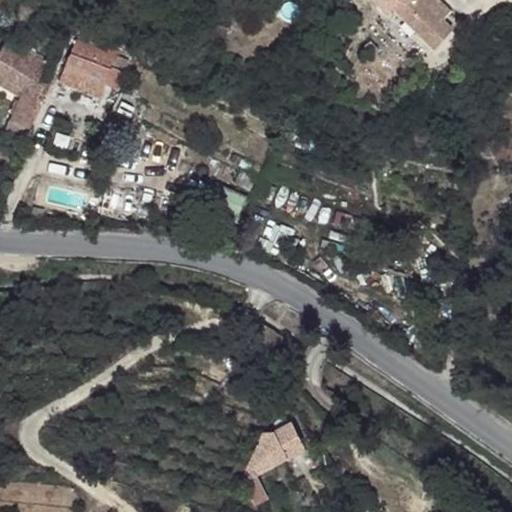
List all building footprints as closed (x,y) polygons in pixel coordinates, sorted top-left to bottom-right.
[(374,0),(387,11),(392,7),(436,48),(452,29),(444,20),(437,13),(423,0),(374,0)] [(440,0),(423,0),(437,13),(444,4),(440,0)] [(451,12),(444,4),(437,13),(444,20),(451,12)] [(129,60),(76,38),(60,81),(103,97),(108,84),(120,88),(129,60)] [(48,83),(0,56),(0,85),(20,98),(12,121),(16,122),(30,128),(48,83)] [(142,96),(125,90),(118,104),(114,112),(132,120),(142,96)] [(30,128),(16,122),(9,133),(25,143),(30,128)] [(295,425),(276,435),(289,458),(308,449),(295,425)] [(276,435),(267,432),(261,445),(273,468),(289,458),(276,435)] [(273,468),(261,445),(244,478),(248,483),(261,474),(273,468)] [(261,474),(248,483),(253,492),(265,485),(261,474)] [(272,498),(265,485),(253,492),(260,504),(272,498)]
